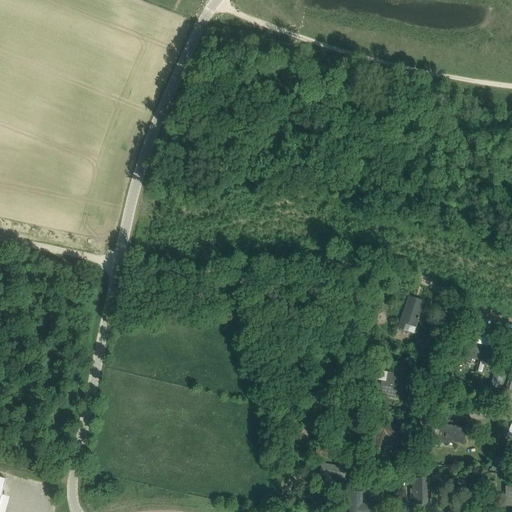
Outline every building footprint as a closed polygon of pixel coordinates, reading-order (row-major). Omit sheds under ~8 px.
[(414,334),(424,302),(409,297),(400,322),(398,328),(414,334)] [(493,346),(495,341),(485,338),(483,343),(493,346)] [(418,339),(413,352),(425,356),(429,342),(418,339)] [(482,345),(465,340),(461,353),(478,358),(482,345)] [(439,342),(431,356),(438,360),(446,345),(439,342)] [(422,366),(412,383),(418,386),(431,366),(423,362),(419,365),(422,366)] [(491,385),(499,388),(505,370),(497,368),(491,385)] [(388,371),(386,382),(382,381),(380,393),(398,397),(400,384),(402,374),(388,371)] [(353,396),(354,389),(347,388),(346,395),(353,396)] [(344,416),(341,431),(354,434),(357,419),(344,416)] [(378,422),(375,432),(370,454),(382,457),(387,435),(400,438),(402,428),(378,422)] [(441,425),(440,435),(439,440),(464,442),(465,427),(447,425),(447,426),(442,425),(441,425)] [(325,456),(327,449),(317,446),(316,454),(325,456)] [(498,471),(500,464),(493,461),(491,469),(498,471)] [(346,468),(323,464),(321,474),(344,478),(346,468)] [(413,478),(412,504),(432,504),(431,479),(413,478)] [(361,504),(361,492),(351,492),(350,511),(385,511),(385,504),(361,504)]
